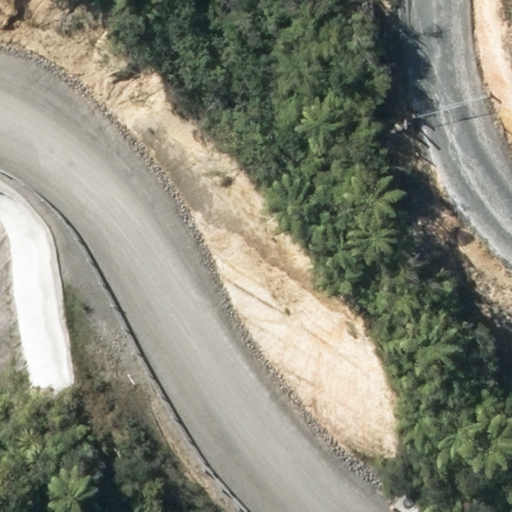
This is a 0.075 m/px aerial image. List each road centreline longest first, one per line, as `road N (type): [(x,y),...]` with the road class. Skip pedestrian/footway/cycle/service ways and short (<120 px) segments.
road 1 (secondary): [(0,232),(228,419),(402,511)]
road 2 (track): [(444,0),(459,159),(511,211)]
